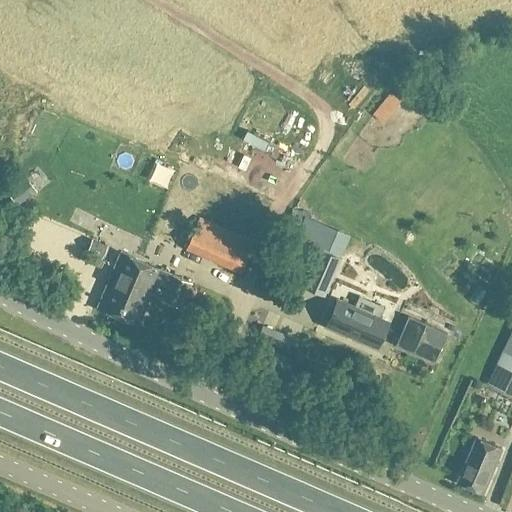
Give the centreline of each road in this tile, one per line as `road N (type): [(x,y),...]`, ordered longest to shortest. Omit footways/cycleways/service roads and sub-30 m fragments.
road 1 (unclassified): [(478,511),(0,296)]
road 2 (trunk): [(338,511),(0,365)]
road 3 (trunk): [(0,412),(229,511)]
road 4 (unclassified): [(110,511),(0,464)]
